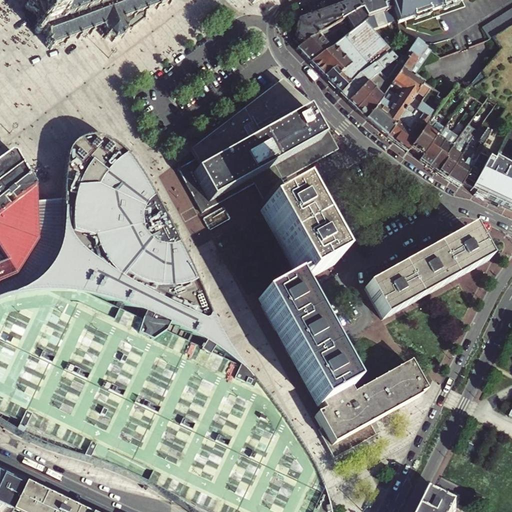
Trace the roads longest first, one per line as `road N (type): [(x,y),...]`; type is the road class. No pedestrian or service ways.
road 1 (residential): [(511,227),(432,191),(351,133),(286,59),(273,26)]
road 2 (secondary): [(511,268),(386,511)]
road 3 (secondary): [(409,511),(511,306)]
road 4 (secondary): [(117,511),(0,456)]
